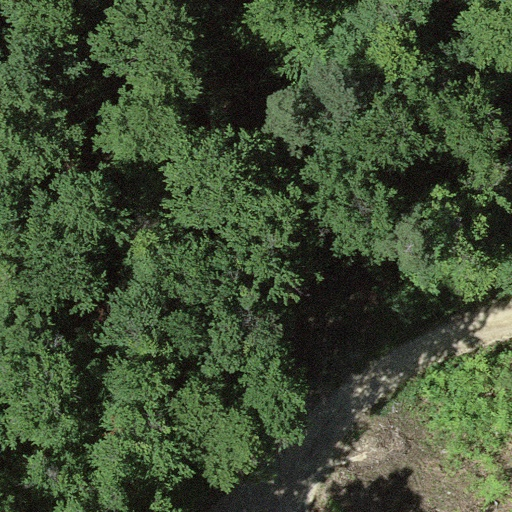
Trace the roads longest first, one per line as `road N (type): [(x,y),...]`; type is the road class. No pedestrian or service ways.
road 1 (track): [(0,220),(348,43),(455,0)]
road 2 (track): [(511,321),(408,360),(357,396),(236,511)]
